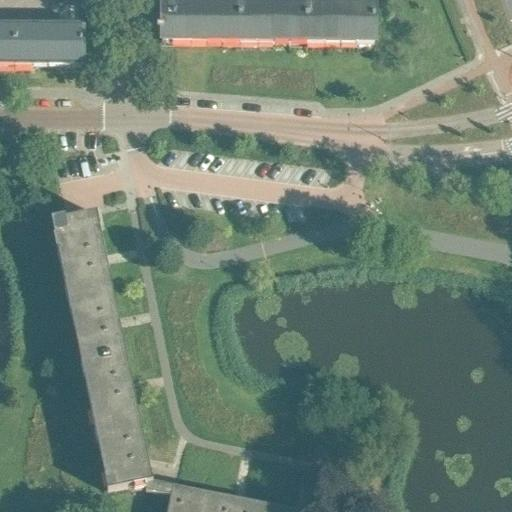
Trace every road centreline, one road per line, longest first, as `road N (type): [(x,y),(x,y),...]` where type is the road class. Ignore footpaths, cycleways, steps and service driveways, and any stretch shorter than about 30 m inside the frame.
road 1 (residential): [(141,174),(356,201),(364,142)]
road 2 (residential): [(364,142),(128,117)]
road 3 (unclassified): [(511,110),(364,142)]
road 4 (unclassified): [(364,142),(395,154),(511,148)]
road 5 (residential): [(128,117),(0,117)]
